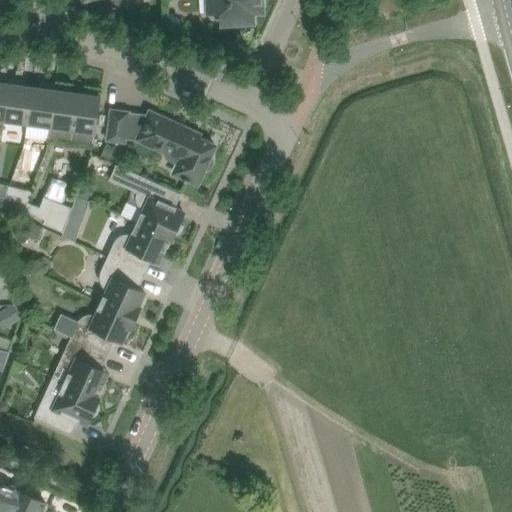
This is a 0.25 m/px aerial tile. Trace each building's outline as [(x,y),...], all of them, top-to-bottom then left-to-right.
[(82,0),(83,1),(87,0),(97,0),(100,11),(138,0),(82,0)] [(208,0),(209,15),(220,14),(221,24),(252,22),(251,12),(261,11),(261,9),(263,7),(262,0),(208,0)] [(162,23),(162,13),(157,13),(152,17),(152,22),(162,23)] [(0,136),(2,136),(4,121),(10,79),(0,77),(0,136)] [(10,79),(4,121),(27,124),(32,89),(32,86),(26,85),(26,81),(10,79)] [(32,89),(27,124),(49,127),(55,85),(39,83),(39,87),(32,86),(32,89)] [(50,127),(48,139),(71,142),(77,95),(78,92),(71,91),(71,88),(55,85),(49,127),(50,127)] [(77,95),(71,142),(94,145),(98,111),(101,92),(84,89),(84,93),(78,92),(77,95)] [(125,142),(126,132),(129,112),(111,110),(107,140),(125,142)] [(207,170),(208,169),(210,167),(211,166),(212,164),(212,162),(213,160),(212,158),(210,156),(215,145),(189,133),(191,130),(149,111),(138,137),(167,150),(165,154),(167,157),(182,164),(177,175),(184,178),(183,180),(188,182),(189,180),(197,184),(204,169),(207,170)] [(49,127),(27,124),(25,136),(48,139),(50,127),(49,127)] [(107,144),(102,155),(109,159),(114,148),(107,144)] [(116,164),(109,180),(138,193),(137,194),(137,196),(137,198),(137,200),(138,202),(139,204),(140,206),(141,207),(143,208),(145,209),(139,223),(173,239),(175,235),(178,233),(181,226),(180,223),(182,218),(184,213),(179,211),(173,208),(180,193),(162,185),(145,177),(116,164)] [(0,183),(0,205),(3,206),(5,197),(9,186),(0,183)] [(81,184),(76,195),(87,200),(92,189),(81,184)] [(9,186),(5,197),(17,200),(15,209),(24,212),(28,202),(32,191),(9,186)] [(72,209),(69,217),(82,222),(90,201),(76,196),(72,209)] [(15,209),(17,200),(5,197),(3,206),(15,209)] [(28,202),(24,212),(45,220),(52,200),(43,197),(40,207),(37,206),(28,202)] [(43,224),(52,227),(56,218),(67,223),(69,217),(72,209),(52,200),(45,220),(43,224)] [(67,223),(64,231),(77,236),(82,222),(69,217),(67,223)] [(56,218),(52,227),(63,232),(64,231),(67,223),(56,218)] [(27,220),(23,231),(37,237),(42,227),(27,220)] [(115,242),(108,257),(143,274),(150,259),(152,260),(157,262),(160,257),(164,248),(167,247),(171,239),(172,239),(173,239),(139,223),(132,236),(131,236),(129,235),(127,235),(125,235),(123,236),(121,237),(119,238),(117,239),(116,241),(115,242)] [(77,236),(64,231),(63,232),(61,237),(75,242),(77,236)] [(100,276),(100,278),(101,280),(101,282),(102,284),(103,286),(105,287),(106,288),(108,289),(102,303),(132,317),(136,319),(138,314),(141,308),(140,308),(143,300),(142,296),(144,291),(137,288),(143,274),(108,257),(101,272),(101,274),(100,276)] [(57,317),(54,325),(54,329),(72,337),(107,354),(114,339),(121,342),(123,338),(127,336),(130,328),(132,329),(134,323),(130,321),(132,317),(102,303),(96,316),(94,315),(92,315),(90,315),(88,315),(86,316),(84,317),(82,318),(81,319),(80,321),(79,322),(78,323),(61,315),(57,317)] [(11,323),(20,318),(13,306),(4,311),(11,323)] [(0,360),(5,362),(12,339),(0,335),(0,360)] [(65,352),(53,377),(66,383),(100,399),(100,398),(99,397),(103,389),(101,385),(105,376),(108,371),(103,369),(100,368),(107,354),(72,337),(65,352)] [(42,403),(36,416),(71,432),(77,419),(83,422),(88,424),(90,419),(92,414),(96,413),(99,406),(98,403),(100,399),(66,383),(59,397),(57,396),(55,396),(53,395),(51,396),(49,396),(48,397),(46,398),(44,399),(43,401),(42,403)] [(1,399),(0,401),(0,410),(8,413),(10,407),(7,401),(1,399)] [(0,511),(1,511),(41,511),(46,503),(27,494),(19,491),(20,489),(12,485),(11,487),(9,486),(0,481),(0,511)]
